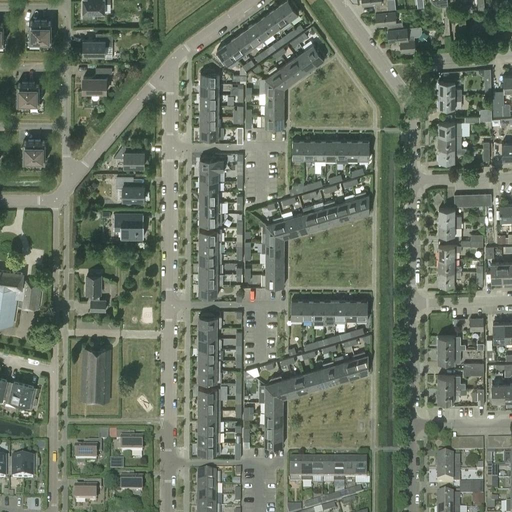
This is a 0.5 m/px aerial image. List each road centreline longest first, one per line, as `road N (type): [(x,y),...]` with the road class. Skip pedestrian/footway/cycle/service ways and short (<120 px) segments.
road 1 (residential): [(412,181),(406,100),(334,0)]
road 2 (residential): [(54,375),(56,202)]
road 3 (residential): [(169,307),(169,148)]
road 4 (residential): [(170,64),(69,186)]
road 5 (residential): [(168,463),(169,307)]
road 6 (residential): [(53,511),(54,375)]
road 7 (residential): [(411,424),(412,302)]
road 8 (residential): [(412,302),(412,181)]
